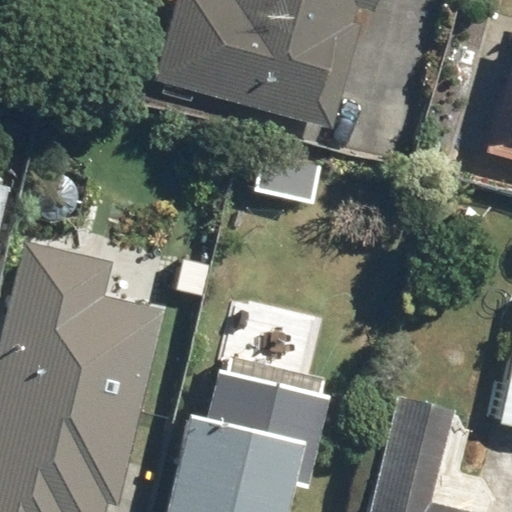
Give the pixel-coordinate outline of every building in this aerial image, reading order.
[(164,0),(142,79),(322,131),(360,0),(164,0)] [(511,54),(509,65),(493,60),(469,151),(511,162),(511,54)] [(310,165),(247,149),(237,187),(300,203),(310,165)] [(52,233),(5,220),(0,239),(0,280),(36,291),(52,233)] [(511,290),(481,417),(511,423),(511,290)] [(192,413),(177,410),(152,511),(272,511),(280,481),(293,484),(315,391),(203,365),(192,413)] [(443,406),(386,393),(356,511),(453,511),(419,504),(443,406)] [(105,511),(125,426),(0,396),(0,511),(105,511)]
